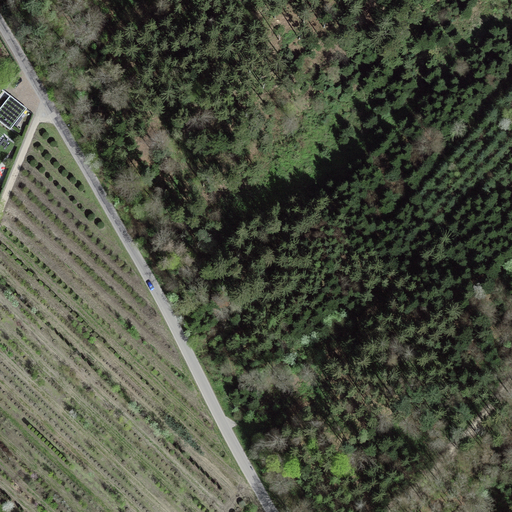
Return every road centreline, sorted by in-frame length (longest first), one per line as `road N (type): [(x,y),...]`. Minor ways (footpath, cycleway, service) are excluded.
road 1 (tertiary): [(265,511),(0,0)]
road 2 (track): [(511,373),(390,511)]
road 3 (track): [(0,211),(45,99)]
